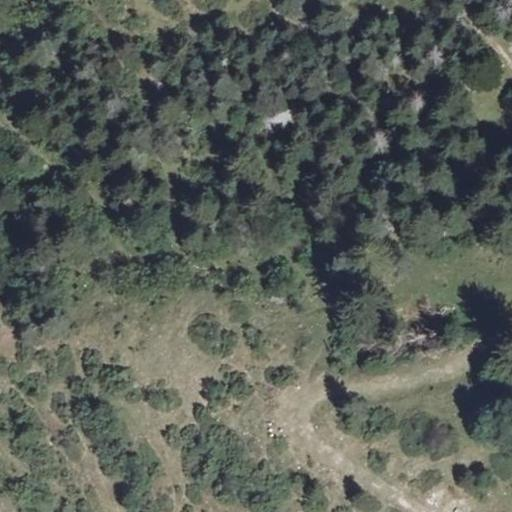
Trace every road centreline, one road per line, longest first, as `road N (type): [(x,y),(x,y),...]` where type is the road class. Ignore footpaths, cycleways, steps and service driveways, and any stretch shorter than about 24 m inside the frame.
road 1 (track): [(511,331),(464,363),(313,391),(298,401)]
road 2 (track): [(298,401),(297,422),(316,448),(428,511)]
